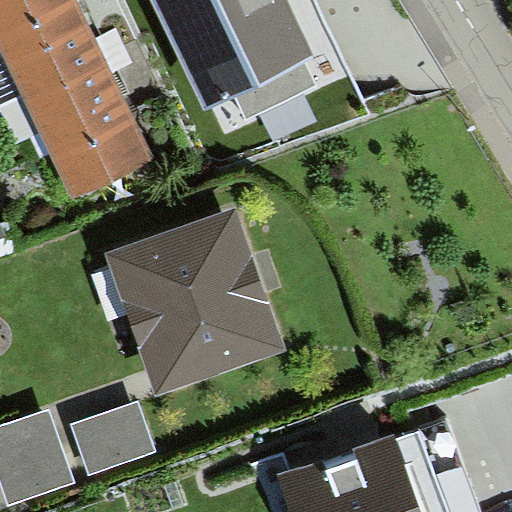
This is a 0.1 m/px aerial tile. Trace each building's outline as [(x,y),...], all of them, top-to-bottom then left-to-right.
[(153,143),(85,0),(0,0),(0,27),(7,42),(50,137),(71,183),(153,143)] [(315,31),(299,0),(166,0),(208,81),(228,72),(246,108),(317,75),(299,40),(315,31)] [(283,336),(233,194),(109,238),(159,380),(228,356),(283,336)] [(136,391),(71,414),(90,467),(155,444),(136,391)] [(0,419),(0,477),(7,498),(71,475),(46,404),(0,419)] [(394,412),(278,457),(293,495),(284,499),(289,511),(453,511),(418,422),(401,429),(394,412)]
